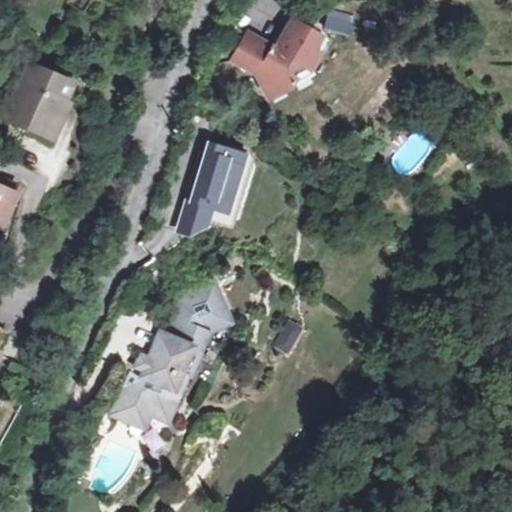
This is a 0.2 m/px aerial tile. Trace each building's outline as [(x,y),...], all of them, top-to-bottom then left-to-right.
[(16,0),(71,27),(84,0),(16,0)] [(84,0),(71,27),(89,12),(96,0),(84,0)] [(323,26),(348,33),(353,16),(328,9),(323,26)] [(304,76),(314,58),(307,54),(315,40),(285,24),(276,39),(281,42),(275,53),(268,49),(265,54),(241,40),(227,62),(252,78),(258,100),(285,94),(284,82),(292,69),(304,76)] [(34,75),(13,128),(47,143),(55,125),(60,127),(75,90),(34,75)] [(214,161),(188,249),(193,250),(216,239),(220,225),(229,228),(246,171),(214,161)] [(220,225),(216,239),(239,246),(260,175),(246,171),(229,228),(220,225)] [(0,230),(12,234),(24,201),(0,192),(0,230)] [(0,230),(0,251),(16,257),(21,238),(12,234),(0,230)] [(154,376),(149,386),(146,394),(136,390),(118,432),(169,453),(195,391),(190,389),(201,362),(209,365),(216,347),(238,337),(220,298),(181,313),(169,349),(165,348),(154,376)]
